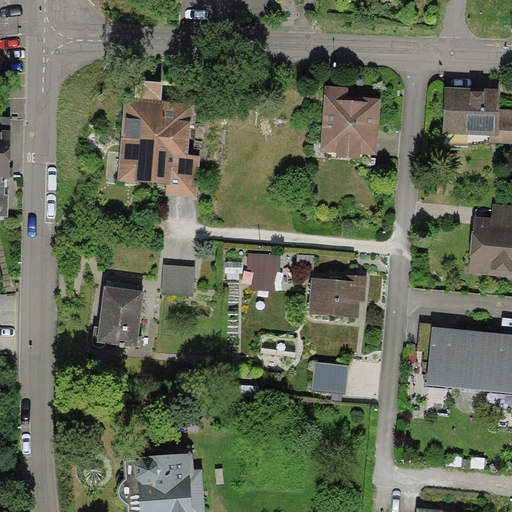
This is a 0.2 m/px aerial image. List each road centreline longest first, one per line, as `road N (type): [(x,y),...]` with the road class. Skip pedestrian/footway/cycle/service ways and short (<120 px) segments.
road 1 (residential): [(511,489),(380,478),(413,48)]
road 2 (residential): [(41,511),(35,210),(43,40)]
road 3 (residential): [(43,40),(413,48)]
